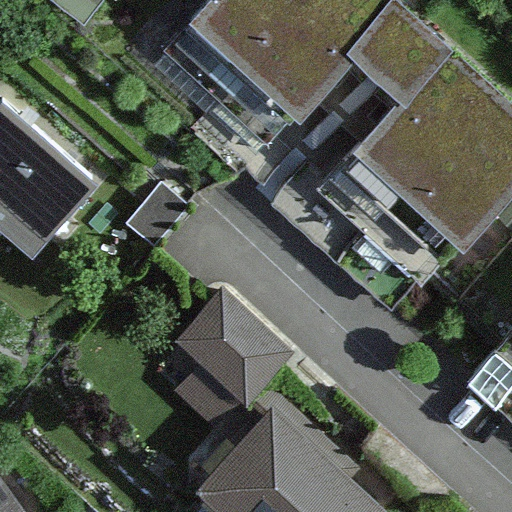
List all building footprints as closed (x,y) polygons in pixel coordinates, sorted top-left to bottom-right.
[(511,185),(511,101),(397,0),(226,0),(182,50),(292,147),(371,58),(415,97),(335,186),(434,274),(511,185)] [(115,182),(20,96),(0,118),(0,207),(50,253),(115,182)] [(304,355),(233,292),(194,336),(265,399),(304,355)] [(402,511),(290,415),(222,494),(243,511),(402,511)] [(0,511),(34,511),(0,465),(0,511)]
